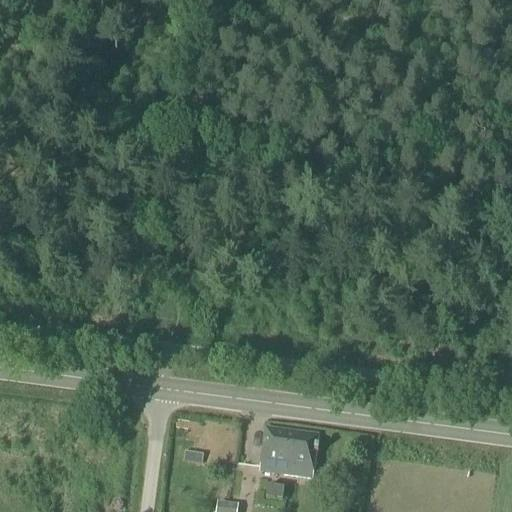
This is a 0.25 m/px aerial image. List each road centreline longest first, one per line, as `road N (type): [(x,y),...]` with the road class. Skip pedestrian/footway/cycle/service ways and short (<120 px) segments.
road 1 (secondary): [(162,392),(511,437)]
road 2 (secondary): [(0,371),(162,392)]
road 3 (unclassified): [(147,511),(162,392)]
